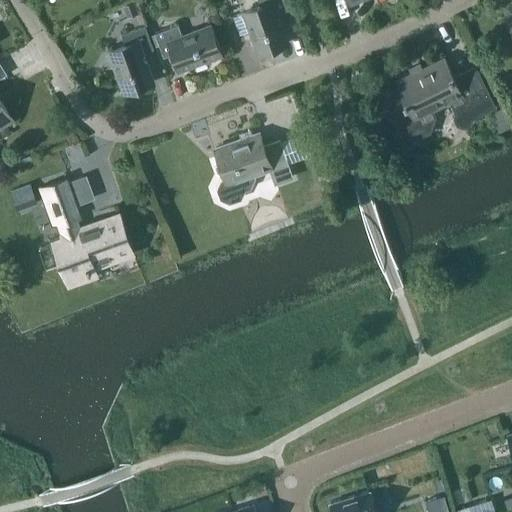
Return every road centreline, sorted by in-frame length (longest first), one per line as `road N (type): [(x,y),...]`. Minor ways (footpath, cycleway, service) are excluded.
road 1 (residential): [(17,0),(76,110),(117,132),(318,67),(460,0)]
road 2 (residential): [(511,392),(283,478),(293,511)]
